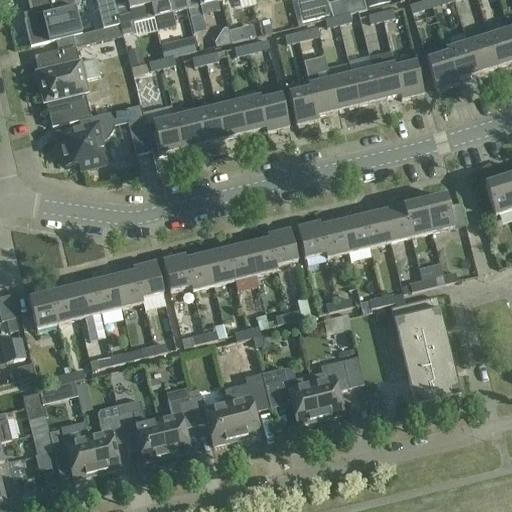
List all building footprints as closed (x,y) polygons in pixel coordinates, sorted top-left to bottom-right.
[(66,13),(62,0),(27,0),(33,21),(25,23),(24,22),(23,22),(29,46),(30,49),(49,45),(80,37),(74,11),(66,13)] [(112,0),(94,0),(102,32),(109,30),(119,28),(112,0)] [(133,24),(153,19),(148,0),(125,0),(129,16),(117,19),(119,27),(122,38),(135,35),(133,24)] [(186,11),(184,3),(183,0),(148,0),(153,19),(186,11)] [(195,0),(184,3),(186,11),(199,8),(220,3),(218,0),(195,0)] [(327,18),(322,0),(314,0),(297,5),(302,24),(327,18)] [(388,6),(386,0),(365,0),(368,11),(388,6)] [(433,0),(429,2),(432,10),(453,4),(451,0),(433,0)] [(411,17),(432,10),(429,2),(408,8),(411,17)] [(328,7),(332,21),(336,20),(341,19),(337,4),(328,7)] [(204,24),(201,11),(188,14),(191,27),(204,24)] [(392,12),(380,15),(382,24),(394,21),(392,12)] [(382,24),(380,15),(367,18),(369,27),(382,24)] [(336,20),(340,36),(339,29),(351,26),(349,17),(341,19),(336,20)] [(319,41),(340,36),(336,20),(332,21),(324,23),(326,29),(317,31),(319,41)] [(119,28),(109,30),(111,41),(122,38),(119,27),(119,28)] [(238,31),(228,34),(231,46),(242,43),(238,31)] [(308,33),(295,36),(297,45),(310,42),(308,33)] [(497,70),(511,65),(511,46),(508,33),(487,40),(497,70)] [(286,48),(297,45),(295,36),(283,39),(286,48)] [(192,40),(160,48),(163,62),(173,60),(196,54),(192,40)] [(497,70),(487,40),(466,46),(476,77),(497,70)] [(257,45),(246,47),(248,57),(260,54),(257,45)] [(455,84),(457,83),(476,77),(466,46),(445,53),(446,57),(455,84)] [(248,57),(246,47),(233,50),(235,60),(248,57)] [(143,65),(139,49),(127,53),(131,69),(143,65)] [(52,131),(78,124),(90,121),(85,102),(84,96),(86,95),(84,84),(100,80),(96,63),(79,67),(79,65),(75,50),(54,55),(34,59),(38,75),(36,75),(44,105),(45,105),(52,131)] [(216,55),(203,58),(206,67),(218,64),(216,55)] [(458,87),(457,83),(455,84),(446,57),(426,63),(436,94),(458,87)] [(206,67),(203,58),(191,61),(193,70),(206,67)] [(160,63),(162,72),(175,69),(173,60),(163,62),(160,63)] [(323,60),(302,65),(309,92),(315,120),(317,119),(337,114),(329,83),(323,60)] [(162,72),(160,63),(148,66),(150,75),(162,72)] [(401,99),(399,99),(400,103),(423,98),(415,66),(396,71),(394,71),(401,99)] [(379,104),(399,99),(401,99),(394,71),(393,67),(371,73),(379,104)] [(371,73),(350,78),(358,109),(379,104),(371,73)] [(358,109),(350,78),(329,83),(337,114),(358,109)] [(318,123),(317,119),(315,120),(309,92),(288,97),(295,129),(318,123)] [(281,99),(260,104),(259,104),(266,132),(265,132),(266,136),(288,130),(281,99)] [(245,137),(265,132),(266,132),(259,104),(260,104),(259,100),(237,105),(245,137)] [(245,137),(237,105),(216,110),(224,142),(245,137)] [(151,155),(140,109),(124,113),(135,159),(151,155)] [(224,142),(216,110),(195,116),(203,147),(224,142)] [(203,147),(195,116),(174,121),(181,152),(203,147)] [(90,122),(90,121),(78,124),(80,132),(57,138),(65,169),(78,166),(80,173),(105,167),(100,146),(104,145),(108,142),(113,134),(113,129),(110,117),(90,122)] [(160,157),(181,152),(174,121),(152,126),(160,157)] [(511,213),(511,202),(505,181),(484,188),(494,219),(511,213)] [(424,205),(431,236),(453,231),(445,200),(424,205)] [(403,210),(410,241),(431,236),(424,205),(403,210)] [(382,215),(389,247),(410,241),(403,210),(382,215)] [(389,247),(382,215),(361,220),(368,252),(389,247)] [(347,257),(368,252),(361,220),(340,225),(347,257)] [(340,225),(320,230),(318,231),(325,258),(326,262),(347,257),(340,225)] [(304,263),(325,258),(318,231),(320,230),(319,226),(296,232),(304,263)] [(269,243),(276,270),(297,265),(294,253),(289,233),(267,239),(268,243),(269,243)] [(269,243),(268,243),(248,248),(255,279),(277,274),(276,270),(269,243)] [(255,279),(248,248),(227,253),(234,285),(255,279)] [(234,285),(227,253),(206,259),(213,290),(234,285)] [(169,296),(190,291),(184,264),(185,264),(184,259),(162,264),(166,284),(169,296)] [(206,259),(185,264),(184,264),(190,291),(191,295),(213,290),(206,259)] [(132,272),(133,276),(135,275),(142,303),(163,298),(159,285),(155,266),(132,272)] [(423,293),(444,288),(439,267),(418,272),(421,285),(423,293)] [(439,267),(444,288),(456,285),(454,276),(446,278),(445,271),(441,272),(440,267),(439,267)] [(135,275),(133,276),(113,281),(121,312),(143,307),(142,303),(135,275)] [(121,312),(113,281),(92,286),(100,317),(121,312)] [(411,296),(423,293),(421,285),(409,288),(411,296)] [(79,322),(100,317),(92,286),(71,291),(79,322)] [(57,328),(79,322),(71,291),(50,296),(57,328)] [(57,328),(50,296),(28,301),(36,333),(57,328)] [(6,324),(15,322),(14,318),(9,298),(0,300),(0,322),(1,325),(6,324)] [(380,301),(382,309),(395,306),(393,298),(380,301)] [(399,348),(445,337),(436,300),(390,311),(399,348)] [(382,309),(380,301),(368,304),(370,312),(382,309)] [(336,305),(338,314),(351,311),(349,302),(336,305)] [(327,317),(338,314),(336,305),(324,308),(327,317)] [(287,317),(290,326),(301,323),(299,314),(287,317)] [(276,329),(290,326),(287,317),(274,320),(276,329)] [(15,322),(6,324),(9,336),(18,334),(15,322)] [(246,333),(248,342),(252,341),(260,339),(258,331),(246,333)] [(248,342),(246,333),(234,336),(236,345),(248,342)] [(202,337),(204,347),(217,344),(215,334),(202,337)] [(204,347),(202,337),(181,342),(183,352),(204,347)] [(453,373),(445,337),(399,348),(408,384),(453,373)] [(252,341),(254,351),(264,349),(262,339),(260,339),(252,341)] [(24,362),(20,342),(8,345),(13,364),(24,362)] [(153,350),(155,359),(166,356),(164,347),(153,350)] [(228,349),(215,353),(218,364),(225,363),(229,355),(228,349)] [(133,364),(155,359),(153,350),(131,355),(133,364)] [(110,360),(112,369),(124,366),(122,357),(110,360)] [(100,372),(112,369),(110,360),(98,363),(100,372)] [(323,382),(311,385),(320,423),(343,418),(338,398),(338,394),(350,391),(343,364),(320,370),(323,382)] [(34,380),(31,367),(17,371),(19,383),(34,380)] [(279,409),(291,406),(292,410),(296,429),(320,423),(311,385),(296,389),(294,380),(292,377),(290,374),(286,373),(283,373),(262,378),(263,384),(270,411),(279,409)] [(453,373),(408,384),(417,420),(462,409),(453,373)] [(82,374),(70,377),(72,385),(84,382),(82,374)] [(72,385),(70,377),(55,380),(57,388),(72,385)] [(224,393),(227,405),(236,444),(259,438),(255,419),(254,415),(270,411),(263,384),(262,378),(245,382),(246,388),(224,393)] [(85,386),(75,389),(79,404),(89,401),(85,386)] [(187,395),(189,401),(195,429),(207,426),(213,449),(236,444),(227,405),(205,411),(202,399),(199,399),(198,392),(187,395)] [(157,422),(166,461),(189,455),(183,432),(195,429),(189,401),(187,395),(186,393),(166,398),(171,419),(157,422)] [(39,395),(22,400),(25,412),(41,408),(42,407),(39,395)] [(143,466),(166,461),(157,422),(145,425),(140,404),(117,409),(126,446),(137,443),(143,466)] [(44,420),(41,408),(25,412),(28,424),(44,420)] [(101,436),(87,440),(96,478),(120,472),(114,449),(126,446),(117,409),(100,413),(97,418),(101,436)] [(6,423),(0,424),(0,446),(11,444),(6,423)] [(73,484),(96,478),(87,440),(65,445),(62,433),(49,436),(52,450),(56,463),(67,460),(68,464),(73,484)] [(52,450),(49,436),(31,440),(35,455),(52,450)] [(50,468),(48,456),(39,458),(42,470),(50,468)] [(0,467),(0,488),(13,485),(8,466),(3,467),(0,467)] [(55,488),(52,476),(44,478),(46,490),(55,488)]
